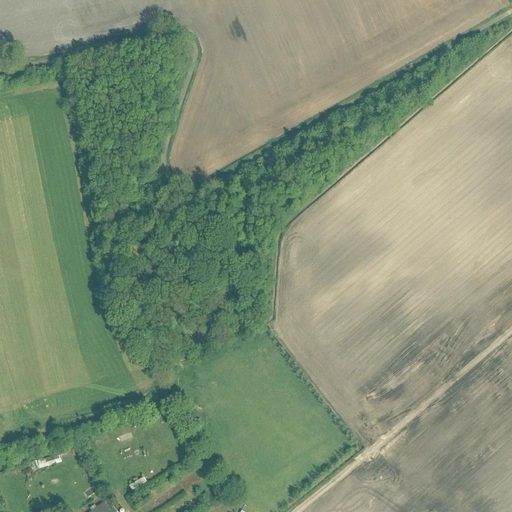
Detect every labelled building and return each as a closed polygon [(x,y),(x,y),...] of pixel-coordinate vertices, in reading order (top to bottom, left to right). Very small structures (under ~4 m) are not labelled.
[(114,415),(124,413),(122,406),(113,408),(114,415)] [(121,428),(124,437),(133,434),(130,425),(121,428)] [(179,450),(171,457),(176,463),(184,457),(179,450)] [(90,456),(94,465),(104,461),(100,452),(90,456)] [(40,465),(49,462),(46,453),(37,456),(40,465)] [(17,463),(20,472),(27,469),(25,461),(17,463)] [(160,464),(152,468),(156,477),(164,474),(160,464)] [(142,475),(135,479),(139,488),(146,484),(142,475)] [(85,477),(76,479),(78,488),(87,485),(85,477)] [(2,496),(5,504),(13,501),(10,493),(2,496)] [(92,511),(115,511),(107,501),(92,511)] [(50,503),(43,506),(44,511),(47,511),(53,510),(50,503)]
